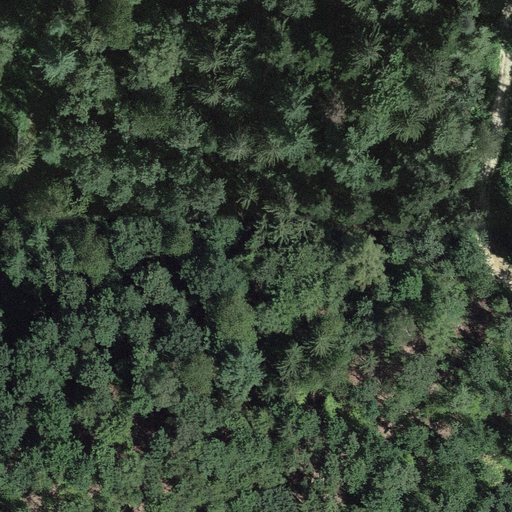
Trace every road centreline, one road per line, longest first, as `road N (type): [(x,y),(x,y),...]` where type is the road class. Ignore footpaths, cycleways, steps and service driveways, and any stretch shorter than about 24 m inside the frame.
road 1 (track): [(508,0),(482,228),(511,280)]
road 2 (track): [(0,276),(16,238),(40,0)]
